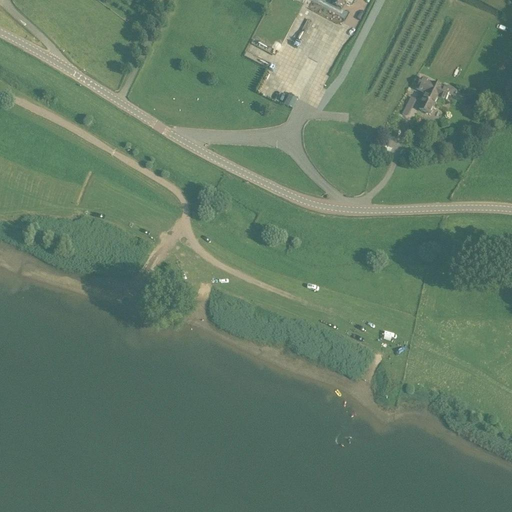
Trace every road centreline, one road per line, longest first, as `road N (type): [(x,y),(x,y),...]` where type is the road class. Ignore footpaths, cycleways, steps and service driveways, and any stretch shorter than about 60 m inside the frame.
road 1 (tertiary): [(511,208),(350,212),(293,200),(57,64)]
road 2 (unknown): [(303,113),(337,76),(380,0)]
road 3 (unknown): [(351,0),(300,120)]
